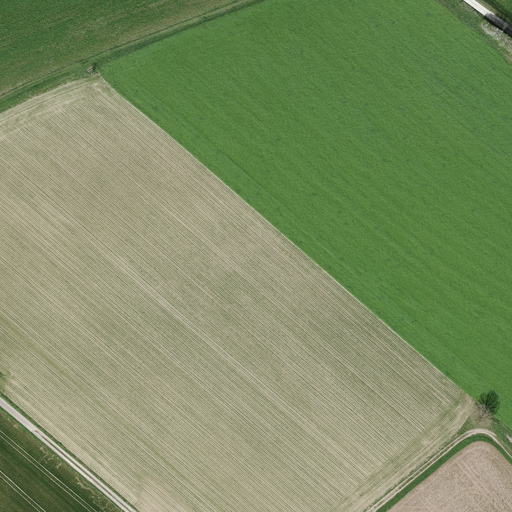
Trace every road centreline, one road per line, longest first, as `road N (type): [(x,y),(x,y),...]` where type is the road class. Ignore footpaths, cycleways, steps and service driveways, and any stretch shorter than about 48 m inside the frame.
road 1 (track): [(134,511),(0,394)]
road 2 (track): [(376,511),(461,439),(481,433),(511,456)]
road 3 (track): [(233,0),(96,52)]
